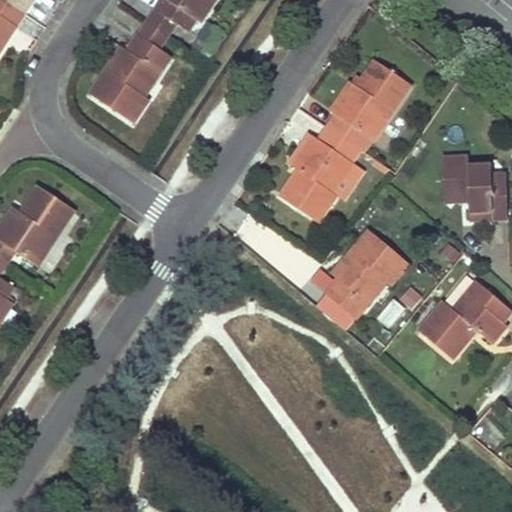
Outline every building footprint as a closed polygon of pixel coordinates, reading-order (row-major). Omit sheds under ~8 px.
[(0,0),(0,47),(24,12),(6,0),(0,0)] [(6,0),(24,12),(31,0),(6,0)] [(160,0),(155,8),(175,22),(186,29),(194,19),(198,22),(212,0),(160,0)] [(155,8),(147,20),(167,33),(175,22),(155,8)] [(147,20),(138,33),(158,45),(167,33),(147,20)] [(121,46),(89,93),(132,120),(148,98),(143,94),(169,54),(158,45),(138,33),(127,49),(121,46)] [(327,126),(358,147),(366,135),(372,138),(409,82),(375,60),(357,85),(350,81),(331,111),(335,113),(327,126)] [(297,169),(280,195),(317,219),(335,193),(330,190),(350,160),(358,147),(327,126),(317,138),(313,137),(293,165),(297,169)] [(372,138),(366,135),(358,147),(364,151),(372,138)] [(441,157),(442,200),(466,199),(467,217),(505,215),(505,173),(490,173),(489,165),(465,165),(465,154),(441,157)] [(344,199),(363,169),(350,160),(330,190),(335,193),(344,199)] [(0,225),(0,258),(4,261),(13,248),(35,263),(73,208),(39,184),(21,210),(14,205),(0,225)] [(337,277),(325,291),(353,315),(383,280),(388,284),(407,262),(367,229),(332,272),(337,277)] [(0,316),(11,300),(5,296),(13,283),(0,274),(0,316)] [(443,300),(418,328),(451,356),(475,328),(490,340),(506,322),(502,318),(511,308),(477,280),(452,307),(443,300)] [(393,328),(405,304),(390,297),(378,320),(393,328)]
